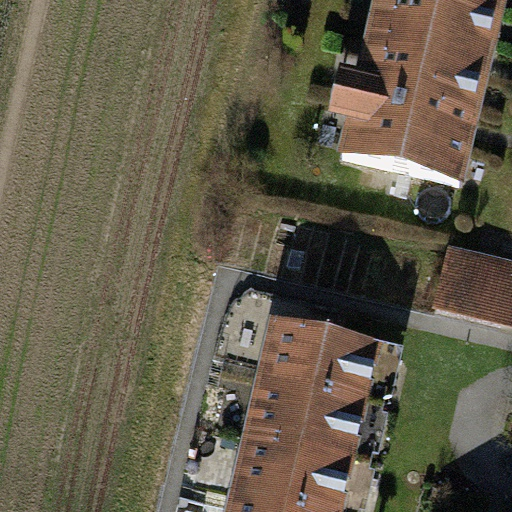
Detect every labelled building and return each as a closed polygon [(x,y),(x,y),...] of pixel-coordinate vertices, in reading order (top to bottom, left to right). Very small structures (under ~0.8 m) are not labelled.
[(473,184),(511,24),(511,0),(386,0),(349,153),(473,184)] [(443,316),(511,329),(511,261),(456,250),(443,316)] [(271,383),(385,408),(398,352),(284,327),(271,383)] [(259,439),(372,464),(385,408),(271,383),(259,439)] [(246,495),(321,511),(361,511),(372,464),(259,439),(246,495)] [(242,511),(321,511),(246,495),(242,511)]
